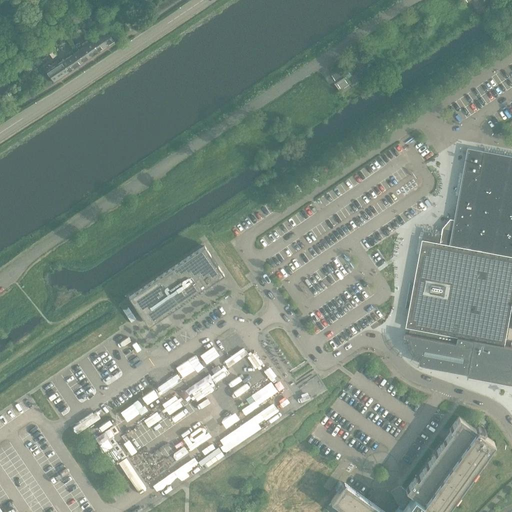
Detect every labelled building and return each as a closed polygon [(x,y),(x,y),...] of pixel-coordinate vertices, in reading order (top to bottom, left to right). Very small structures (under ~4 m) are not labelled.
[(471,3),(467,6),(472,14),(477,10),(471,3)] [(91,41),(98,51),(113,41),(106,31),(91,41)] [(76,52),(83,61),(98,51),(91,41),(89,43),(87,41),(81,44),(83,47),(76,52)] [(61,62),(68,71),(83,61),(76,52),(73,53),(71,50),(65,54),(68,57),(61,62)] [(370,65),(362,53),(361,51),(355,54),(357,57),(354,59),(362,71),(370,65)] [(68,71),(61,62),(46,72),(53,82),(68,71)] [(339,69),(329,76),(338,90),(349,83),(345,79),(350,75),(346,69),(341,72),(339,69)] [(455,221),(450,245),(511,256),(511,156),(484,151),(468,148),(460,192),(456,212),(455,221)] [(405,335),(405,337),(405,339),(405,340),(408,341),(409,343),(409,344),(410,345),(410,347),(411,348),(410,349),(411,349),(412,349),(412,350),(413,351),(414,352),(414,353),(415,354),(414,355),(415,355),(416,356),(417,357),(419,358),(420,359),(421,360),(420,363),(422,364),(423,364),(425,365),(426,365),(428,365),(469,373),(468,377),(469,377),(469,376),(484,378),(511,383),(511,347),(505,346),(511,308),(511,256),(450,245),(455,221),(451,220),(443,229),(443,231),(442,231),(442,234),(424,231),(415,283),(407,327),(412,328),(411,334),(405,333),(405,335)] [(129,296),(135,305),(142,315),(148,324),(224,273),(218,264),(211,254),(204,244),(129,296)] [(412,482),(405,490),(400,487),(399,489),(392,494),(399,507),(398,508),(395,511),(384,511),(377,506),(344,482),(342,484),(335,495),(330,501),(345,511),(442,511),(494,442),(478,430),(475,429),(465,421),(459,416),(449,429),(451,431),(450,432),(444,441),(417,479),(415,477),(412,482)]
